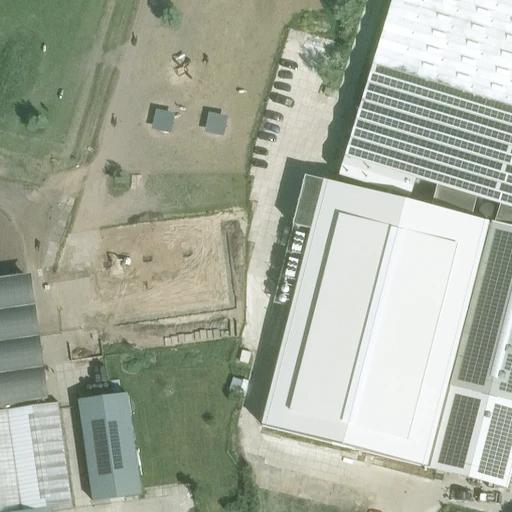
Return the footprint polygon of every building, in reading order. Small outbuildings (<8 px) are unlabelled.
[(511,0),(393,0),(339,177),(360,183),(411,199),(416,180),(492,205),(495,223),(511,227),(511,0)] [(491,222),(365,190),(304,430),(432,463),(430,469),(508,489),(511,472),(511,404),(451,388),(432,383),(445,330),(462,335),(491,222)] [(511,227),(495,223),(491,222),(462,335),(445,330),(432,383),(451,388),(511,404),(511,227)] [(334,279),(342,244),(329,241),(321,276),(334,279)] [(315,291),(305,339),(317,341),(327,293),(315,291)] [(229,391),(244,396),(249,382),(243,380),(243,382),(233,379),(229,391)] [(41,380),(0,385),(0,412),(45,406),(41,380)] [(93,503),(141,496),(127,395),(79,401),(93,503)] [(73,505),(59,404),(0,412),(0,511),(48,511),(48,509),(73,505)]
